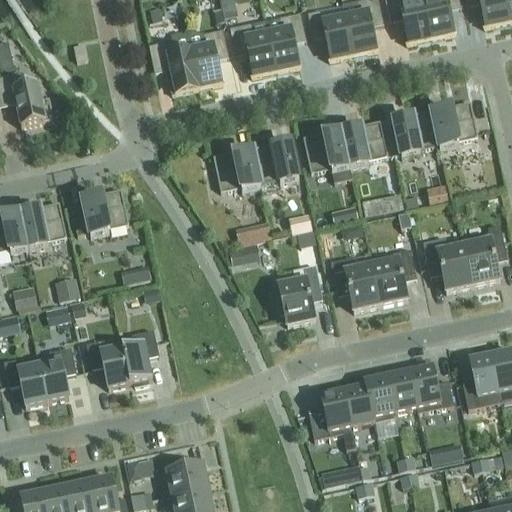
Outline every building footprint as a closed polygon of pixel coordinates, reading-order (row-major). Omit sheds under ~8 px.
[(408,50),(431,45),(420,0),(385,0),(384,0),(390,28),(402,26),(408,50)] [(420,0),(431,45),(454,40),(448,16),(461,13),(457,0),(420,0)] [(508,28),(501,0),(464,0),(467,12),(480,9),(485,33),(508,28)] [(511,0),(501,0),(508,28),(511,27),(511,0)] [(345,23),(353,62),(376,57),(371,33),(383,30),(377,2),(355,6),(358,20),(345,23)] [(353,62),(345,23),(322,28),(320,16),(307,18),(313,45),(325,42),(330,67),(353,62)] [(265,26),(276,78),(299,73),(294,49),(306,46),(300,18),(265,26)] [(265,26),(251,29),(229,33),(235,62),(248,59),(253,83),(276,78),(265,26)] [(223,35),(203,39),(203,37),(190,35),(186,36),(198,95),(221,90),(216,66),(229,63),(223,35)] [(198,95),(186,36),(170,39),(171,46),(148,51),(154,79),(170,75),(173,88),(169,88),(172,100),(198,95)] [(87,64),(84,51),(74,53),(77,66),(87,64)] [(0,82),(0,91),(3,106),(15,104),(21,133),(54,126),(49,104),(40,106),(37,88),(23,91),(20,78),(0,82)] [(433,119),(438,151),(439,155),(458,151),(457,147),(478,143),(470,108),(443,114),(444,116),(433,119)] [(438,151),(433,119),(432,116),(405,122),(406,124),(393,127),(401,164),(420,160),(419,155),(438,151)] [(354,135),(342,138),(350,175),(368,171),(367,166),(388,162),(380,127),(353,133),(354,135)] [(350,175),(342,138),(330,140),(330,138),(303,144),(310,179),(331,174),(334,188),(352,184),(350,175)] [(251,157),(260,189),(279,185),(280,190),(299,186),(291,149),(279,151),(278,149),(251,155),(251,157)] [(260,189),(251,157),(240,159),(240,157),(213,163),(220,198),(241,193),(242,198),(261,194),(260,189)] [(108,235),(129,230),(121,196),(94,201),(95,204),(82,206),(83,210),(71,212),(77,241),(89,239),(90,243),(109,239),(108,235)] [(21,219),(29,256),(47,252),(46,248),(66,243),(59,209),(32,215),(32,217),(21,219)] [(357,224),(354,211),(330,217),(333,230),(357,224)] [(10,260),(29,256),(21,219),(9,222),(9,220),(0,221),(0,257),(9,256),(10,260)] [(290,223),(292,231),(294,240),(313,236),(310,219),(290,223)] [(240,252),(271,245),(268,231),(237,238),(240,252)] [(461,245),(472,292),(499,287),(494,264),(506,261),(499,232),(487,234),(488,239),(461,245)] [(441,275),(446,298),(472,292),(463,252),(447,255),(445,243),(423,248),(429,278),(441,275)] [(369,265),(370,272),(379,312),(407,306),(402,283),(415,280),(410,256),(369,265)] [(348,295),(353,318),(379,312),(370,272),(355,275),(352,263),(330,268),(337,297),(348,295)] [(287,332),(314,326),(309,303),(321,301),(315,271),(293,276),(295,288),(278,291),(281,303),(276,304),(280,321),(284,320),(287,332)] [(81,301),(77,282),(55,287),(59,306),(81,301)] [(38,310),(34,290),(0,298),(0,309),(2,318),(38,310)] [(29,333),(27,323),(0,327),(0,334),(1,338),(29,333)] [(122,354),(130,390),(134,389),(134,392),(148,389),(147,387),(152,386),(148,365),(159,362),(154,337),(132,341),(134,352),(122,354)] [(122,354),(120,344),(86,351),(92,376),(103,374),(108,395),(130,390),(122,354)] [(39,372),(47,408),(69,403),(64,382),(76,380),(71,354),(49,359),(51,369),(39,372)] [(511,406),(511,357),(491,362),(501,409),(511,406)] [(468,416),(501,409),(491,362),(469,367),(474,388),(462,390),(468,416)] [(47,408),(39,372),(18,377),(15,366),(3,368),(9,394),(21,392),(25,413),(47,408)] [(434,374),(409,379),(417,419),(454,411),(449,387),(438,390),(434,374)] [(409,379),(386,384),(395,423),(417,419),(409,379)] [(364,389),(365,394),(372,428),(395,423),(386,384),(364,389)] [(365,394),(343,399),(351,437),(373,432),(372,428),(365,394)] [(351,437),(343,399),(320,404),(322,413),(307,416),(313,445),(328,442),(343,438),(346,456),(355,454),(351,437)] [(460,449),(430,456),(433,470),(463,464),(460,449)] [(416,474),(414,463),(405,465),(407,476),(416,474)] [(490,476),(488,464),(480,466),(482,477),(490,476)] [(126,468),(129,485),(141,482),(138,465),(126,468)] [(407,476),(405,465),(397,466),(399,478),(407,476)] [(482,477),(480,466),(471,467),(474,479),(482,477)] [(171,501),(207,493),(202,470),(167,478),(171,501)] [(359,471),(344,474),(347,489),(355,488),(362,486),(359,471)] [(372,484),(369,472),(361,474),(363,486),(372,484)] [(420,491),(417,479),(409,480),(411,492),(420,491)] [(411,492),(409,480),(400,482),(403,494),(411,492)] [(117,511),(112,484),(89,489),(93,511),(117,511)] [(93,511),(89,489),(66,493),(70,511),(93,511)] [(375,500),(373,489),(363,491),(366,502),(375,500)] [(366,502),(363,491),(356,492),(359,504),(366,502)] [(70,511),(66,493),(43,498),(46,511),(70,511)] [(211,511),(207,493),(171,501),(173,511),(211,511)] [(46,511),(43,498),(21,503),(22,511),(46,511)] [(132,510),(144,507),(143,499),(130,502),(132,510)]
